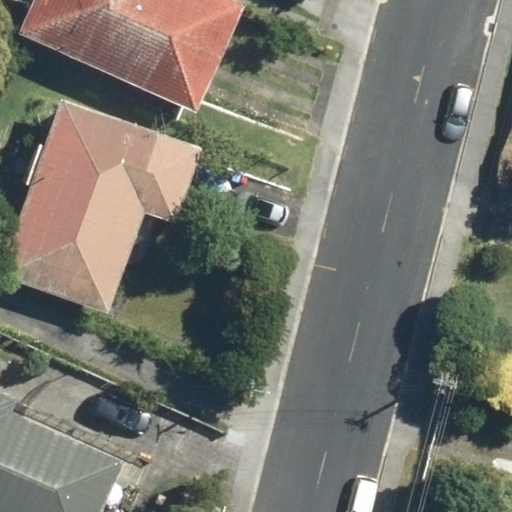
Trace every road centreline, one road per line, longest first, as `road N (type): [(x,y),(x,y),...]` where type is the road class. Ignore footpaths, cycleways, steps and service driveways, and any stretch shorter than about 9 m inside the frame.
road 1 (residential): [(323,511),(457,0)]
road 2 (unknown): [(267,396),(0,280)]
